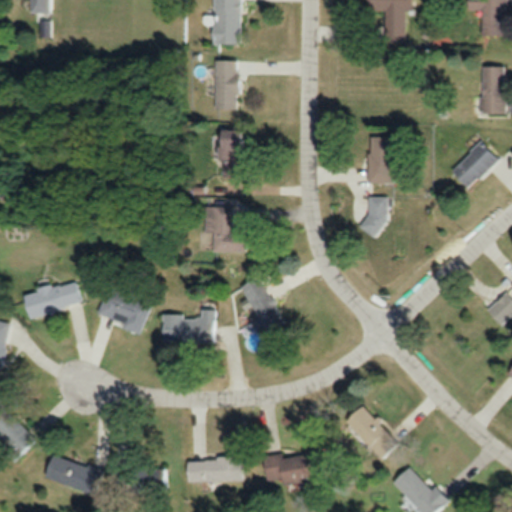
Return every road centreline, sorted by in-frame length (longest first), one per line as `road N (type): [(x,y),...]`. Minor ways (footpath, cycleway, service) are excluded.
road 1 (residential): [(312,0),(312,210),(333,277),(386,340),(511,459)]
road 2 (residential): [(84,393),(194,406),(259,404),(313,390),(386,340),(511,220)]
